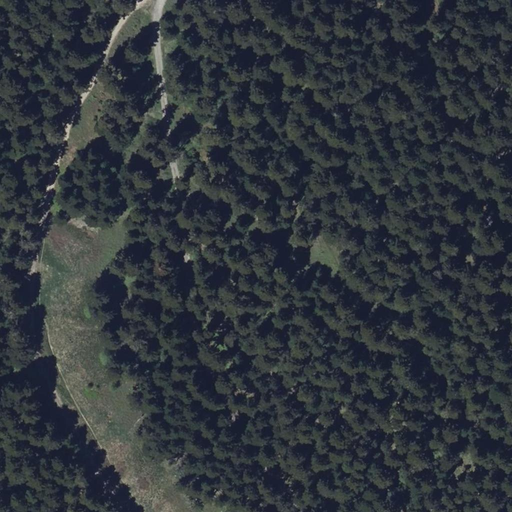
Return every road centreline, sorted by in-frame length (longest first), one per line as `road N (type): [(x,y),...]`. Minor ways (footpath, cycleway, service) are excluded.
road 1 (track): [(146,511),(41,338),(44,241),(93,92),(161,0)]
road 2 (track): [(292,511),(254,450),(200,326),(155,9)]
road 3 (track): [(433,0),(468,61),(511,94)]
